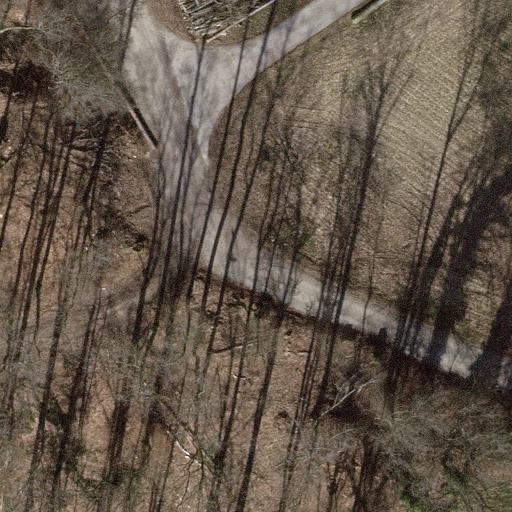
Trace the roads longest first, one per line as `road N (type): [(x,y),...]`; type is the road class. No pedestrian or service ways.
road 1 (track): [(105,0),(217,233),(511,379)]
road 2 (track): [(161,115),(325,0)]
